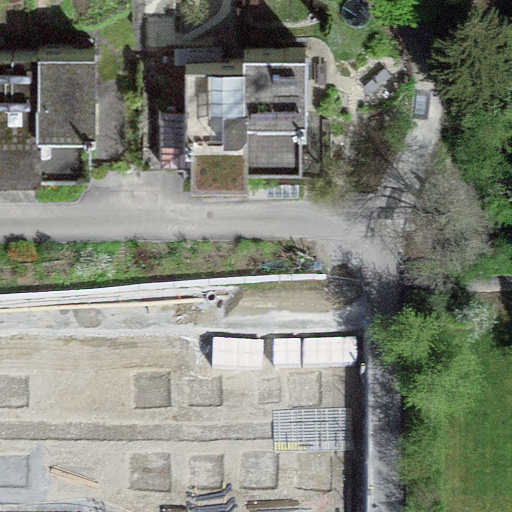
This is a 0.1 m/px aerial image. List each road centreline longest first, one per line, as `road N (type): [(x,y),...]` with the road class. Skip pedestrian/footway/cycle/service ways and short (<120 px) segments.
road 1 (residential): [(0,234),(333,236),(383,288)]
road 2 (residential): [(384,511),(383,288)]
